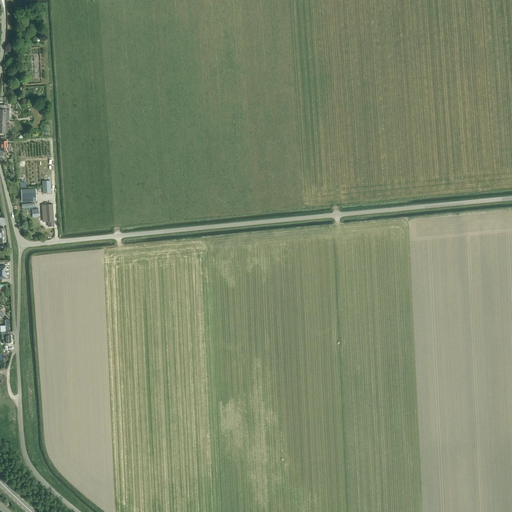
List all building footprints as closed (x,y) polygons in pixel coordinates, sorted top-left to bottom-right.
[(9,121),(9,110),(7,110),(7,105),(0,105),(0,132),(7,133),(8,121),(9,121)] [(7,141),(0,141),(1,151),(1,153),(0,153),(1,156),(4,156),(3,152),(8,152),(11,151),(11,144),(7,144),(7,141)] [(36,193),(21,194),(22,202),(36,201),(36,193)] [(48,227),(54,226),(52,204),(43,205),(44,222),(48,222),(48,227)] [(5,325),(0,326),(1,332),(1,336),(2,340),(3,340),(3,343),(11,343),(11,335),(10,335),(10,332),(9,319),(5,319),(5,325)]
